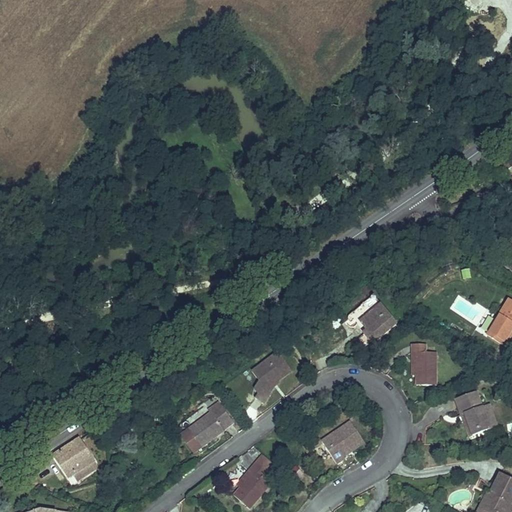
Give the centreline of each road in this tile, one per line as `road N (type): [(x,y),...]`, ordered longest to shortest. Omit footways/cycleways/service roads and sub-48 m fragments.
road 1 (secondary): [(0,472),(407,202)]
road 2 (residential): [(315,511),(376,468),(395,442),(399,427),(388,394),(364,376),(325,382),(152,511)]
road 3 (secondary): [(407,202),(511,121)]
